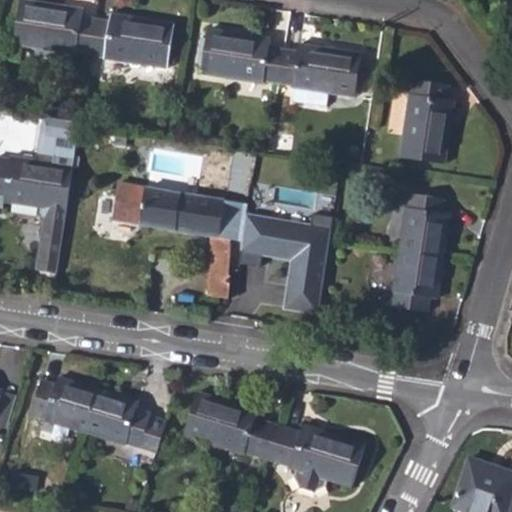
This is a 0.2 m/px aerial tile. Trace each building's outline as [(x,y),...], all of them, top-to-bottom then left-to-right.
[(96,19),(81,17),(82,10),(21,0),(20,0),(14,44),(75,53),(76,50),(91,53),(96,19)] [(105,55),(105,57),(166,67),(173,24),(112,14),(111,22),(96,19),(91,53),(105,55)] [(283,48),(269,46),(270,40),(208,30),(201,72),(263,82),(263,80),(277,82),(283,48)] [(292,85),(292,86),(327,92),(353,96),(359,53),(299,44),(298,51),(283,48),(277,82),(292,85)] [(443,163),(453,101),(445,100),(447,85),(415,80),(412,95),(409,94),(400,156),(443,163)] [(290,100),(324,106),(327,92),(292,86),(290,100)] [(73,166),(11,157),(11,159),(0,157),(0,196),(4,197),(4,200),(66,210),(73,166)] [(214,234),(210,293),(231,296),(233,273),(232,272),(234,237),(245,238),(250,212),(251,202),(122,181),(116,218),(214,234)] [(443,255),(450,214),(442,212),(444,198),(411,192),(409,207),(406,207),(399,248),(443,255)] [(331,225),(250,212),(245,238),(240,262),(263,265),(264,253),(293,259),(285,309),(322,314),(331,225)] [(392,290),(395,291),(393,306),(426,311),(429,296),(437,297),(443,255),(399,248),(392,290)] [(98,390),(57,378),(55,384),(41,380),(30,414),(44,419),(44,421),(85,433),(98,390)] [(0,427),(7,430),(18,396),(2,390),(0,395),(0,427)] [(125,445),(126,443),(141,447),(150,416),(150,414),(135,409),(137,402),(98,390),(85,433),(125,445)] [(277,426),(254,419),(256,412),(196,394),(183,435),(244,454),(245,451),(268,458),(277,426)] [(156,452),(165,421),(150,416),(141,447),(156,452)] [(291,466),(291,467),(295,469),(293,475),(298,485),(313,490),(323,485),(325,478),(351,486),(364,445),(303,426),(301,434),(277,426),(268,458),(291,466)] [(468,511),(470,509),(477,511),(511,511),(511,476),(487,467),(488,463),(469,456),(451,507),(465,511),(468,511)] [(511,476),(511,471),(488,463),(487,467),(511,476)]
